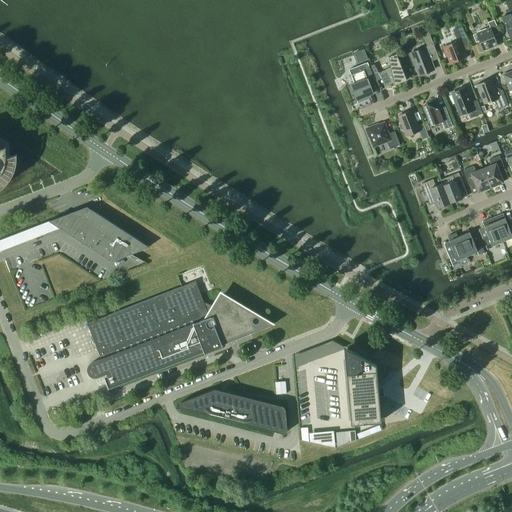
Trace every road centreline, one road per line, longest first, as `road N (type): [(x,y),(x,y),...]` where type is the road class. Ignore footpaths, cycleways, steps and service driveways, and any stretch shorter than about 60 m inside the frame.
road 1 (unclassified): [(350,301),(324,334),(59,434),(44,426),(0,307)]
road 2 (unclassified): [(350,301),(104,150)]
road 3 (residential): [(361,112),(511,53)]
road 4 (secondary): [(507,446),(431,478),(391,511)]
road 5 (unclassified): [(104,150),(0,77)]
road 6 (unclassified): [(0,212),(75,183),(104,150)]
